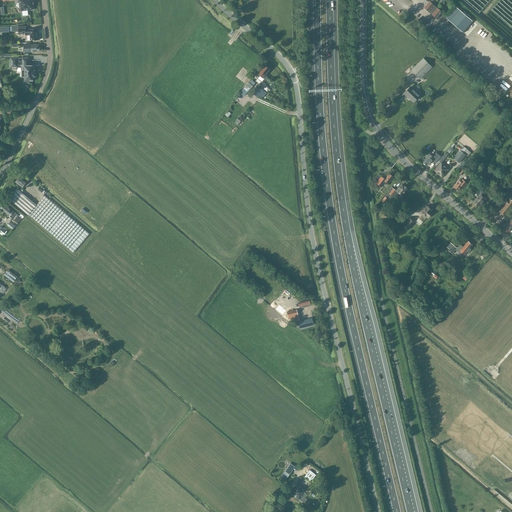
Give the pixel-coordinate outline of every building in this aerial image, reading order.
[(18,0),(20,8),(21,11),(33,10),(34,10),(34,9),(32,0),(18,0)] [(430,1),(424,8),(431,14),(434,11),(432,9),(435,6),(430,1)] [(434,11),(431,14),(437,19),(442,23),(446,18),(448,17),(443,12),(440,10),(435,6),(432,9),(434,11)] [(448,17),(446,18),(463,32),(473,21),(456,7),(448,17)] [(479,22),(473,29),(479,33),(484,26),(479,22)] [(30,41),(39,40),(39,34),(37,34),(37,29),(25,30),(25,25),(12,26),(12,31),(18,31),(18,34),(22,34),(22,32),(26,32),(26,33),(30,33),(30,41)] [(31,52),(39,52),(39,45),(36,45),(36,44),(31,44),(24,45),(25,52),(31,51),(31,52)] [(36,56),(32,55),(32,62),(40,63),(41,52),(36,52),(36,56)] [(22,71),(25,71),(25,76),(25,83),(30,83),(30,82),(33,82),(33,76),(34,76),(34,75),(33,74),(33,66),(28,66),(28,58),(11,58),(11,67),(17,67),(17,65),(22,65),(22,71)] [(424,58),(412,70),(420,79),(432,67),(424,58)] [(257,69),(254,74),(258,77),(259,76),(264,80),(267,77),(265,75),(269,70),(264,66),(260,71),(257,69)] [(249,83),(243,89),(247,92),(255,83),(252,80),(249,83)] [(414,102),(419,96),(414,91),(415,90),(412,86),(403,95),(406,98),(408,96),(414,102)] [(257,96),(260,92),(262,89),(259,87),(257,89),(256,88),(252,92),(257,96)] [(462,148),(468,153),(471,149),(465,144),(462,148)] [(461,151),(455,159),(459,163),(466,155),(461,151)] [(430,154),(423,162),(427,165),(428,164),(428,163),(429,164),(433,161),(435,163),(441,157),(436,153),(433,156),(430,154)] [(450,169),(444,164),(444,165),(442,163),(447,156),(444,153),(439,160),(439,161),(433,168),(435,170),(435,171),(442,177),(450,169)] [(380,176),(375,184),(376,184),(381,188),(385,182),(388,185),(393,178),(389,174),(386,177),(385,177),(384,179),(380,176)] [(26,182),(19,177),(15,182),(22,188),(26,182)] [(495,180),(495,184),(495,189),(500,188),(500,185),(505,185),(505,178),(496,178),(496,180),(495,180)] [(462,181),(460,179),(459,181),(459,180),(456,184),(454,187),(459,191),(462,187),(464,188),(468,184),(463,180),(462,181)] [(401,196),(407,189),(402,185),(401,188),(400,187),(396,191),(393,189),(390,193),(391,194),(390,195),(389,194),(382,202),(384,204),(388,200),(389,200),(392,196),(396,199),(398,197),(397,196),(399,194),(401,196)] [(73,253),(89,234),(44,195),(42,197),(42,198),(36,205),(17,189),(9,199),(28,215),(73,253)] [(484,194),(486,192),(481,189),(476,195),(479,197),(475,202),(476,202),(475,203),(478,206),(479,205),(480,206),(486,199),(482,196),(484,194)] [(506,204),(500,212),(506,217),(511,208),(511,196),(509,200),(508,199),(504,203),(506,204)] [(13,212),(13,211),(4,204),(1,209),(10,216),(13,218),(8,224),(12,227),(11,229),(13,230),(16,225),(17,225),(22,218),(13,212)] [(428,218),(432,213),(430,212),(432,210),(427,206),(422,213),(423,214),(416,222),(420,224),(427,217),(428,218)] [(408,230),(415,222),(409,218),(402,226),(408,230)] [(454,245),(449,250),(453,254),(456,250),(457,249),(462,253),(465,255),(468,252),(469,253),(471,250),(470,249),(472,246),(471,245),(472,244),(471,244),(472,244),(471,244),(471,242),(469,242),(469,241),(464,247),(460,244),(457,248),(454,245)] [(8,270),(4,275),(13,282),(17,276),(8,270)] [(279,305),(276,310),(282,315),(286,310),(279,305)] [(296,309),(287,312),(289,320),(294,318),(295,321),(299,320),(298,317),(296,309)] [(298,322),(299,328),(313,325),(312,318),(298,322)] [(280,478),(285,481),(295,467),(290,463),(280,478)] [(311,482),(316,475),(310,470),(305,476),(311,482)] [(308,491),(298,484),(291,493),(301,501),(303,497),(304,498),(307,495),(305,494),(308,491)]
